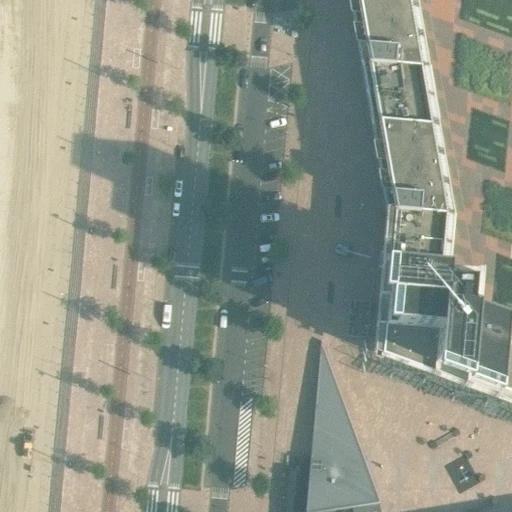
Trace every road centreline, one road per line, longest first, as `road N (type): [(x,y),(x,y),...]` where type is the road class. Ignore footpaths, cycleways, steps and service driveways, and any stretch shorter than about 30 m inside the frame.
road 1 (residential): [(218,511),(264,0)]
road 2 (tertiary): [(210,0),(172,419)]
